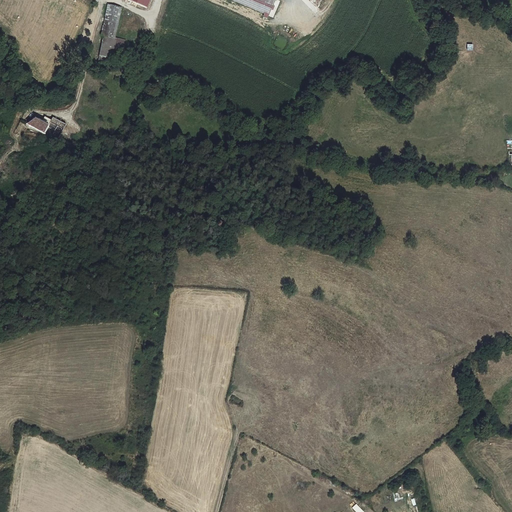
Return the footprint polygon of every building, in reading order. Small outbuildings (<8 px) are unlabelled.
[(120,0),(149,11),(153,0),(230,0),(266,14),(264,17),(269,19),(276,0),(120,0)] [(122,7),(108,4),(102,36),(104,37),(98,60),(105,62),(111,58),(121,60),(122,60),(127,41),(116,39),(122,7)] [(32,136),(52,143),(57,142),(58,141),(60,139),(65,134),(48,128),(47,132),(42,130),(41,132),(34,130),(32,136)] [(74,137),(65,134),(60,139),(58,141),(57,142),(71,147),(74,137)] [(356,503),(352,507),(356,511),(363,511),(364,511),(356,503)]
